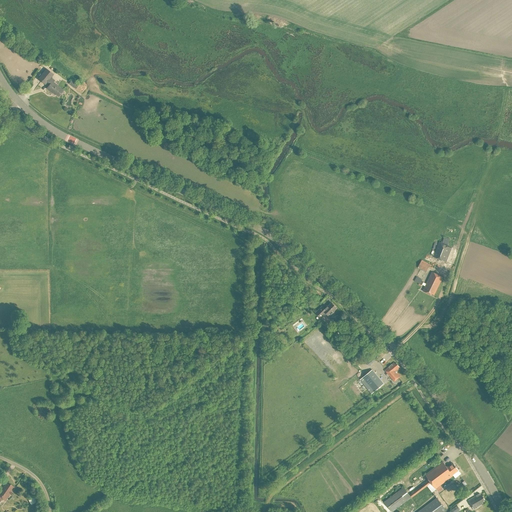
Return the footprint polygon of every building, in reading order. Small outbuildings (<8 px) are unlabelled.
[(63,91),(53,82),(54,81),(51,78),(54,75),(47,69),(39,80),(45,85),(46,84),(48,86),(47,88),(54,95),(55,94),(58,97),(63,91)] [(79,85),(72,79),(69,83),(76,89),(79,85)] [(434,256),(433,258),(450,264),(455,249),(447,246),(450,239),(444,237),(442,243),(440,242),(439,243),(436,242),(431,255),(434,256)] [(422,260),(418,268),(426,272),(429,267),(431,268),(432,266),(422,260)] [(423,291),(431,295),(432,294),(434,295),(443,277),(432,272),(426,284),(427,285),(426,287),(425,286),(423,291)] [(322,307),(316,313),(321,318),(327,313),(330,317),(335,312),(334,312),(338,308),(333,303),(329,307),(328,306),(325,309),(322,307)] [(331,331),(335,336),(340,332),(336,327),(331,331)] [(396,371),(400,368),(396,363),(395,364),(394,362),(385,370),(395,381),(401,377),(396,371)] [(373,369),(363,377),(360,380),(372,394),(384,383),(373,369)] [(453,475),(459,471),(453,463),(447,468),(443,462),(425,475),(436,489),(453,476),(453,475)] [(11,491),(15,487),(9,482),(8,484),(7,483),(4,486),(3,486),(0,490),(0,501),(2,498),(5,501),(10,494),(12,495),(13,493),(11,491)] [(404,488),(384,502),(391,511),(392,511),(411,498),(404,488)] [(476,495),(476,496),(469,500),(474,509),(483,503),(483,502),(484,501),(484,500),(485,499),(483,495),(481,496),(480,493),(476,495)] [(437,498),(417,511),(445,511),(446,511),(437,498)]
